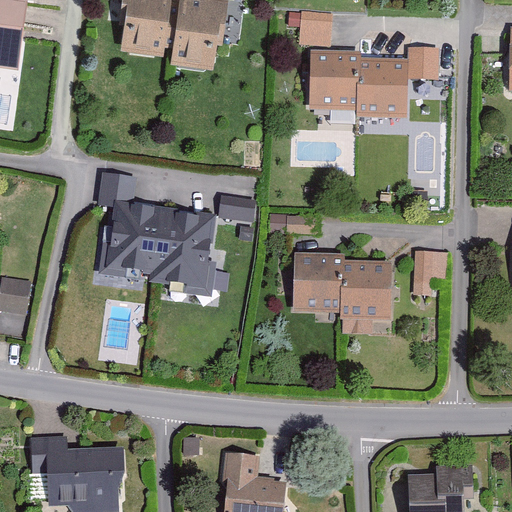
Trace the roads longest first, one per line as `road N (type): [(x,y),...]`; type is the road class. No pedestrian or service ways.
road 1 (residential): [(468,0),(453,424)]
road 2 (residential): [(34,388),(360,427)]
road 3 (residential): [(34,388),(80,191),(56,161)]
road 4 (residential): [(56,161),(76,0)]
